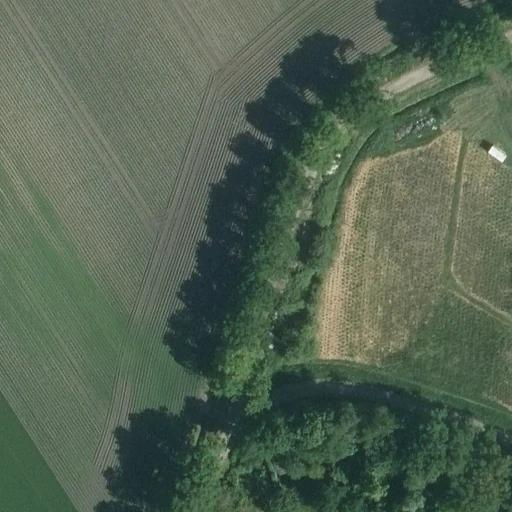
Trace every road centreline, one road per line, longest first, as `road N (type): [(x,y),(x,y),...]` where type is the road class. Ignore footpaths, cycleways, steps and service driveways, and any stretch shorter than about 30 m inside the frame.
road 1 (track): [(259,407),(261,369),(326,150),(383,102),(511,48)]
road 2 (unclassified): [(201,511),(236,427),(292,393),(365,394),(511,445)]
